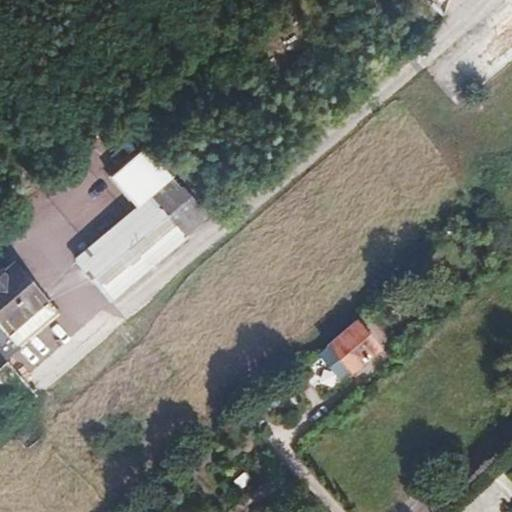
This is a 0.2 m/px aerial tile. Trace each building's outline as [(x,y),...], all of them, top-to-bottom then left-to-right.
[(111,180),(133,206),(144,198),(121,171),(111,180)] [(113,305),(187,241),(185,238),(207,219),(173,179),(76,262),(113,305)] [(0,352),(5,359),(58,314),(15,263),(0,275),(0,352)] [(323,345),(313,354),(338,382),(348,373),(349,375),(378,350),(352,320),(323,345)] [(34,398),(22,383),(8,367),(0,373),(0,383),(22,408),(34,398)] [(474,431),(466,422),(449,438),(457,447),(474,431)]
